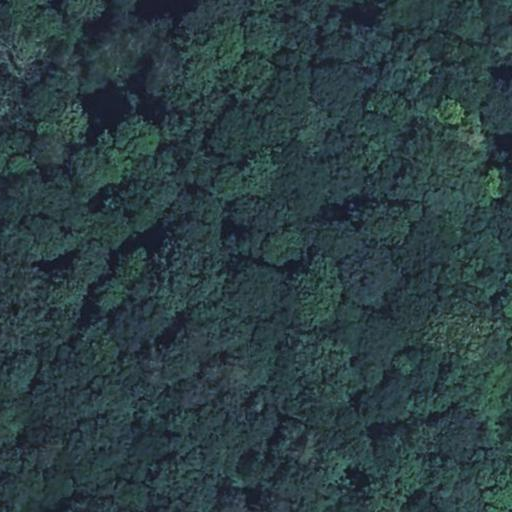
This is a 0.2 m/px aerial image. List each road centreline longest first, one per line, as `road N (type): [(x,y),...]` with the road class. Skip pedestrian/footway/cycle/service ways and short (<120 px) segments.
road 1 (track): [(0,259),(294,206),(356,209),(402,218),(469,251),(511,330)]
road 2 (track): [(321,208),(352,297),(384,511)]
road 3 (track): [(258,0),(294,206)]
